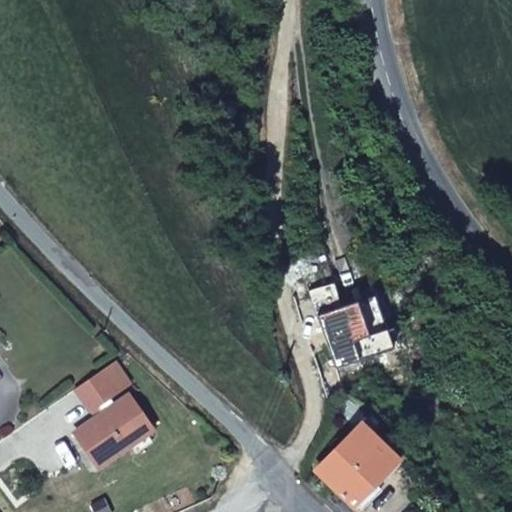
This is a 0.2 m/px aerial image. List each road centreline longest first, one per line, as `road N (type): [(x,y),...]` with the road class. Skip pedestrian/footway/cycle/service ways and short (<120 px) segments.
road 1 (residential): [(0,197),(281,473)]
road 2 (secondary): [(511,278),(415,150),(384,62),(373,0)]
